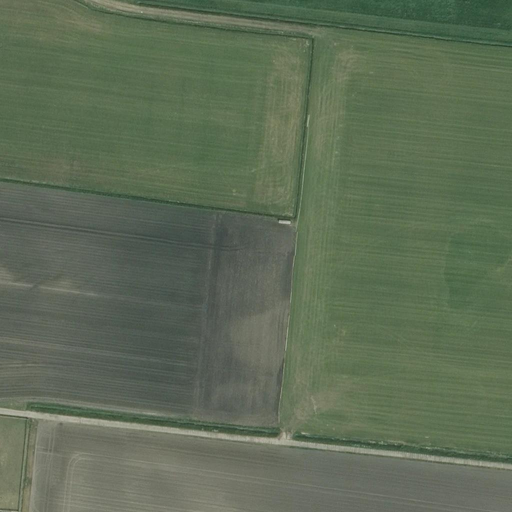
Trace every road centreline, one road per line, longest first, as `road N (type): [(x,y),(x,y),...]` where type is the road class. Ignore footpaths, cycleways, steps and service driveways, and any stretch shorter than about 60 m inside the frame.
road 1 (track): [(0,413),(511,467)]
road 2 (track): [(310,32),(91,0)]
